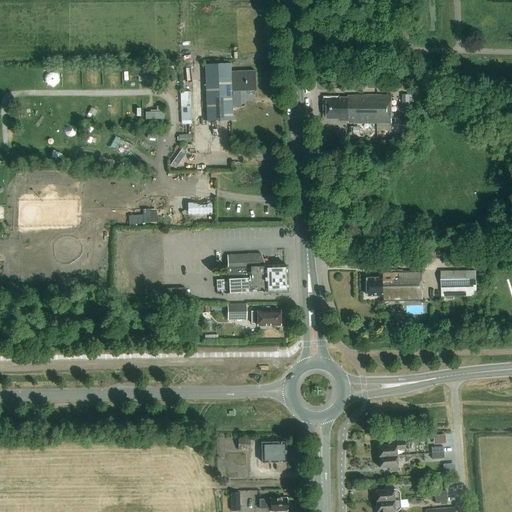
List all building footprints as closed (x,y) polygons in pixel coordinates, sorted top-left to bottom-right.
[(230,64),(205,65),(205,79),(207,120),(207,122),(219,122),(230,121),(232,121),(232,107),(241,107),(241,91),(255,91),(255,70),(230,71),(230,64)] [(181,93),(182,121),(191,121),(191,106),(186,106),(186,93),(181,93)] [(328,101),(328,110),(328,119),(341,119),(341,122),(349,122),(349,124),(354,124),(391,124),(391,96),(354,96),(354,97),(348,97),(348,98),(340,98),(340,101),(328,101)] [(228,280),(217,280),(217,290),(229,290),(229,294),(264,293),(288,292),(287,266),(265,267),(261,254),(227,256),(228,280)] [(467,271),(441,271),(441,288),(467,288),(467,271)] [(383,296),(383,302),(423,301),(422,272),(379,273),(380,278),(368,279),(368,296),(383,296)] [(176,287),(167,288),(167,299),(177,299),(176,287)] [(186,287),(176,287),(177,299),(186,299),(186,287)] [(247,305),(227,305),(228,320),(247,320),(247,305)] [(257,312),(251,312),(252,324),(258,324),(258,326),(280,326),(280,311),(257,312)] [(238,439),(238,451),(250,451),(250,439),(238,439)] [(263,462),(286,462),(286,442),(262,443),(263,462)] [(378,446),(379,457),(397,456),(396,450),(406,450),(405,442),(387,443),(387,446),(378,446)] [(397,470),(397,456),(379,457),(380,468),(389,468),(389,471),(397,470)] [(377,502),(400,500),(399,493),(396,490),(394,490),(393,487),(384,487),(384,490),(376,491),(377,502)] [(240,493),(232,493),(232,511),(240,511),(240,493)] [(271,511),(273,511),(272,511),(279,511),(288,511),(288,500),(259,501),(259,510),(271,510),(271,511)] [(400,500),(377,502),(377,511),(395,511),(397,511),(400,508),(400,500)]
